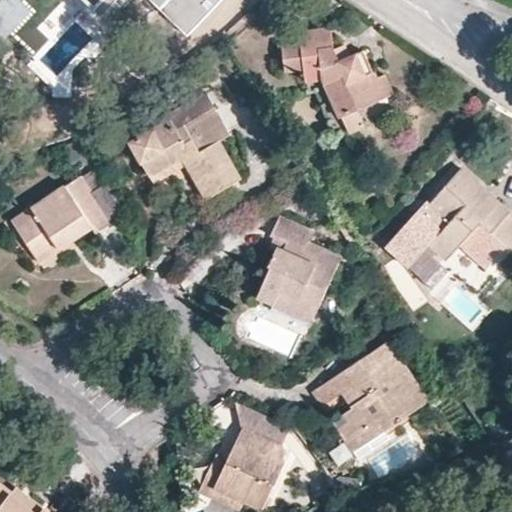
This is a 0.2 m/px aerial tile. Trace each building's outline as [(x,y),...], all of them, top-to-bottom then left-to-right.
[(156,0),(192,33),(222,0),(156,0)] [(305,70),(307,92),(316,91),(336,137),(397,110),(384,74),(374,75),(363,51),(349,57),(337,62),(334,48),(331,27),(300,32),(300,44),(283,46),(286,72),(305,70)] [(337,62),(349,57),(344,45),(334,48),(337,62)] [(220,120),(202,89),(165,110),(169,119),(129,142),(149,175),(185,156),(207,198),(240,178),(215,136),(226,130),(220,120)] [(90,159),(80,144),(68,153),(78,167),(90,159)] [(511,215),(461,168),(430,202),(450,221),(444,228),(430,243),(448,259),(460,246),(491,273),(511,251),(511,215)] [(111,223),(80,176),(32,207),(37,215),(17,228),(35,256),(56,243),(59,249),(92,228),(96,233),(111,223)] [(444,228),(450,221),(430,202),(423,210),(444,228)] [(37,215),(32,207),(12,221),(17,228),(37,215)] [(269,261),(270,262),(262,284),(263,289),(267,293),(274,295),(280,292),(297,299),(296,304),(314,310),(339,253),(319,245),(316,253),(304,247),(307,239),(310,229),(277,215),(269,236),(277,240),(285,243),(282,250),(274,247),(269,261)] [(316,253),(319,245),(307,239),(304,247),(316,253)] [(277,240),(274,247),(282,250),(285,243),(277,240)] [(59,249),(56,243),(35,256),(39,262),(59,249)] [(310,320),(314,310),(296,304),(297,299),(280,292),(274,305),(310,320)] [(358,394),(348,400),(352,408),(332,421),(345,445),(378,423),(383,432),(428,403),(390,341),(342,371),(358,394)] [(170,380),(158,362),(142,372),(154,390),(170,380)] [(378,423),(345,445),(357,462),(389,441),(383,432),(378,423)] [(282,446),(243,428),(228,460),(216,456),(202,487),(243,505),(246,500),(264,508),(284,464),(275,460),(282,446)] [(328,453),(338,468),(354,458),(344,443),(328,453)] [(0,511),(52,511),(44,506),(38,511),(11,493),(13,489),(0,480),(0,511)] [(38,511),(44,506),(17,485),(13,489),(11,493),(38,511)]
